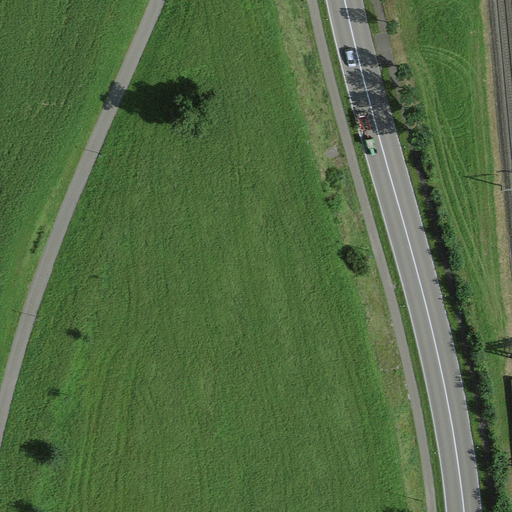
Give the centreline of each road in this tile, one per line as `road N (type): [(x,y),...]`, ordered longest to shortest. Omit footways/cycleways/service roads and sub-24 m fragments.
road 1 (secondary): [(344,0),(429,317),(464,511)]
road 2 (track): [(153,0),(61,208),(0,418)]
